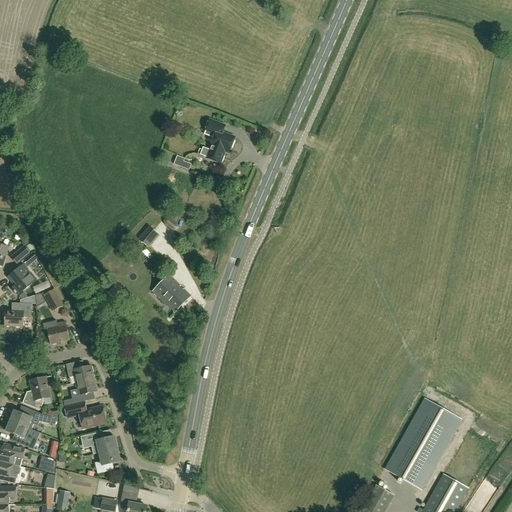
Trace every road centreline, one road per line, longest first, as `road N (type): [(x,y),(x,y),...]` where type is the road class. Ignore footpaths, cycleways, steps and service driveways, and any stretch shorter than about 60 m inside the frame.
road 1 (secondary): [(184,476),(232,268),(346,0)]
road 2 (residential): [(19,371),(99,355),(138,462),(184,476)]
road 3 (track): [(99,355),(96,333),(28,207)]
